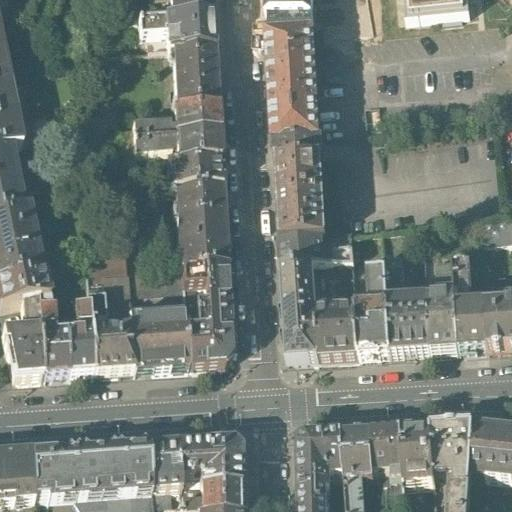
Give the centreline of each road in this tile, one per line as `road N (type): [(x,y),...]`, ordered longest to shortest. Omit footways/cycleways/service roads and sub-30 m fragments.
road 1 (residential): [(245,0),(268,408)]
road 2 (primary): [(268,408),(0,426)]
road 3 (primary): [(511,395),(268,408)]
